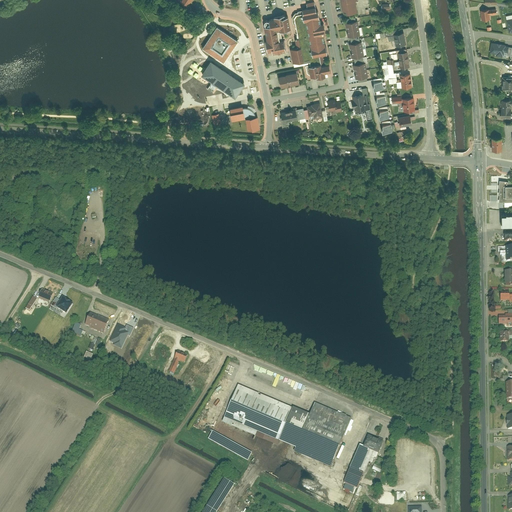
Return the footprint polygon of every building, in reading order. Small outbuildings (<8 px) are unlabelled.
[(358,1),(357,0),(341,0),(344,13),(347,13),(347,15),(357,12),(355,1),(358,1)] [(329,76),(329,73),(332,72),(330,64),(323,65),(322,56),(329,55),(324,35),(327,35),(324,22),(321,23),(319,11),(317,11),(314,2),(307,3),(307,8),(303,8),(303,13),(296,14),(295,16),(295,17),(298,38),(295,39),(295,46),(290,47),(293,64),(310,61),(311,65),(306,65),(308,73),(310,76),(314,78),(317,78),(329,76)] [(480,10),(481,19),(490,18),(489,13),(496,13),(495,8),(489,9),(489,8),(480,10)] [(284,39),(282,39),(280,31),(290,29),(288,16),(281,17),(280,15),(274,16),(274,18),(268,19),(265,20),(263,23),(263,26),(267,52),(272,51),(273,54),(283,52),(282,51),(286,50),(284,39)] [(348,22),(345,23),(346,29),(348,29),(348,32),(347,32),(348,37),(350,37),(351,43),(349,43),(350,48),(351,48),(352,53),(351,53),(352,58),(354,58),(355,64),(353,65),(354,69),(355,69),(356,74),(355,74),(356,79),(357,79),(358,82),(368,81),(367,78),(369,77),(366,62),(364,63),(363,57),(365,57),(362,42),(360,43),(359,36),(361,36),(358,21),(356,21),(355,18),(347,19),(348,22)] [(238,39),(216,24),(201,46),(224,61),(238,39)] [(389,41),(394,40),(395,46),(407,44),(405,33),(388,36),(389,41)] [(491,42),(490,52),(496,53),(496,55),(502,56),(502,54),(503,54),(504,51),(508,51),(508,46),(505,45),(505,44),(491,42)] [(388,45),(382,43),(379,50),(385,52),(388,45)] [(511,47),(508,46),(508,51),(504,51),(503,54),(510,55),(511,47)] [(411,69),(408,51),(393,53),(393,58),(388,59),(389,64),(394,63),(396,72),(411,69)] [(202,74),(235,97),(244,83),(212,60),(202,74)] [(297,71),(279,76),(282,88),(300,83),(297,71)] [(412,87),(411,73),(400,75),(401,81),(398,81),(396,73),(384,75),(385,79),(389,79),(389,83),(396,83),(397,88),(412,87)] [(502,89),(511,89),(511,76),(502,77),(502,89)] [(384,88),(381,77),(373,79),(374,85),(372,85),(373,90),(384,88)] [(387,103),(384,92),(376,94),(377,100),(375,100),(376,105),(387,103)] [(364,94),(352,96),(355,114),(368,111),(364,94)] [(416,111),(414,98),(403,99),(402,96),(392,97),(393,103),(402,102),(403,112),(416,111)] [(340,98),(328,101),(331,114),(343,111),(340,98)] [(501,108),(501,118),(510,118),(510,104),(511,104),(511,100),(510,101),(510,100),(502,100),(502,108),(501,108)] [(320,103),(307,106),(309,116),(314,115),(315,119),(324,118),(320,103)] [(249,105),(230,108),(233,120),(244,118),(246,119),(248,129),(260,128),(258,116),(257,113),(256,111),(253,108),(251,106),(249,105)] [(389,117),(387,106),(378,108),(380,114),(378,114),(379,119),(389,117)] [(303,108),(296,109),(281,112),(283,121),(281,121),(282,128),(291,128),(289,122),(305,118),(303,108)] [(220,113),(212,115),(214,124),(223,123),(220,113)] [(410,115),(399,117),(401,127),(412,125),(410,115)] [(392,131),(390,120),(381,122),(383,128),(381,129),(382,133),(392,131)] [(502,138),(492,138),(492,150),(502,150),(502,138)] [(511,181),(501,182),(501,199),(507,199),(507,204),(511,204),(511,181)] [(501,216),(501,226),(511,225),(511,214),(506,214),(506,216),(501,216)] [(511,249),(503,250),(503,266),(509,266),(511,264),(511,249)] [(43,293),(39,301),(50,306),(54,298),(43,293)] [(500,304),(509,304),(509,305),(511,305),(511,295),(509,296),(509,294),(500,295),(500,304)] [(31,312),(38,300),(33,297),(26,310),(31,312)] [(62,300),(57,308),(67,314),(72,306),(62,300)] [(103,334),(109,320),(90,313),(84,326),(103,334)] [(511,318),(498,318),(498,327),(511,327),(511,328),(511,318)] [(81,326),(75,323),(71,334),(80,338),(82,332),(79,330),(81,326)] [(130,339),(134,330),(126,326),(124,331),(118,328),(110,344),(115,346),(116,344),(123,347),(127,337),(130,339)] [(499,335),(499,346),(509,346),(509,339),(511,339),(511,333),(508,333),(508,335),(499,335)] [(187,356),(179,352),(171,369),(176,372),(181,362),(184,364),(187,356)] [(93,356),(86,353),(83,360),(90,363),(93,356)] [(311,414),(237,385),(223,420),(335,465),(353,419),(315,404),(311,414)] [(252,454),(212,432),(208,440),(248,462),(252,454)] [(384,443),(368,436),(364,447),(359,445),(343,485),(358,491),(374,453),(380,455),(384,443)] [(375,465),(372,470),(381,474),(384,469),(375,465)] [(216,511),(234,484),(225,478),(202,511),(216,511)] [(404,501),(406,501),(406,493),(398,493),(398,496),(402,496),(402,499),(404,499),(404,501)]
